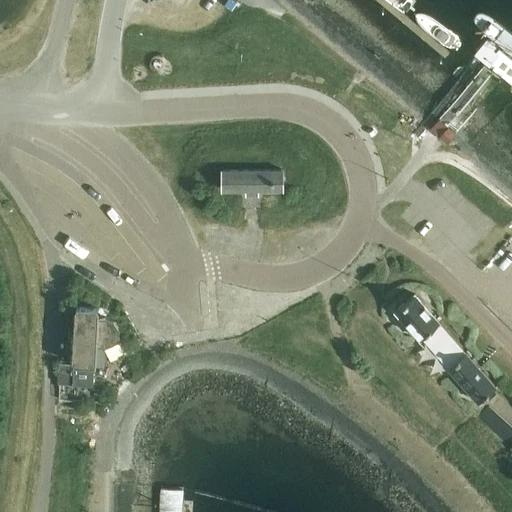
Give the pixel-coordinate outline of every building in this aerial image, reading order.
[(511,0),(486,0),(460,34),(508,70),(511,64),(511,0)] [(275,158),(275,136),(231,136),(231,159),(275,158)] [(246,193),(258,193),(258,189),(281,189),(281,169),(222,169),(222,190),(246,189),(246,193)] [(300,255),(303,267),(327,259),(324,248),(300,255)] [(395,310),(426,345),(437,335),(436,334),(441,330),(436,324),(439,322),(414,294),(395,310)] [(96,346),(104,346),(112,343),(118,337),(119,328),(114,320),(105,317),(97,316),(98,307),(76,305),(73,363),(67,363),(60,362),(58,382),(74,384),(93,385),(94,365),(96,346)] [(448,367),(478,401),(495,387),(466,352),(448,367)]
